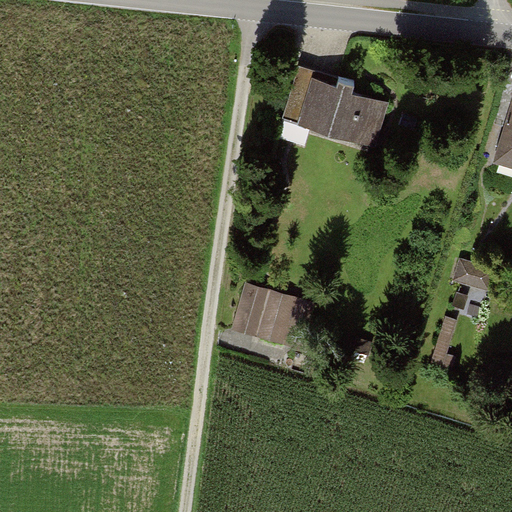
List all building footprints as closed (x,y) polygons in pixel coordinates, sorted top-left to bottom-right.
[(316,71),(301,66),(284,121),(376,150),(391,103),(313,79),(316,71)] [(511,111),(498,160),(511,164),(511,111)] [(499,272),(465,260),(458,280),(492,292),(499,272)] [(302,298),(272,291),(260,341),(289,348),(302,298)] [(451,354),(460,315),(447,312),(439,352),(451,354)]
